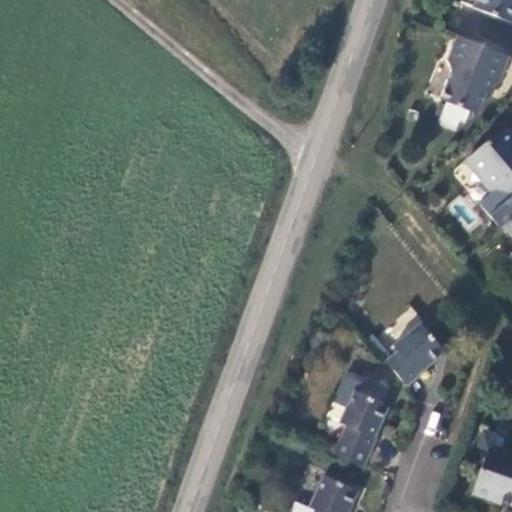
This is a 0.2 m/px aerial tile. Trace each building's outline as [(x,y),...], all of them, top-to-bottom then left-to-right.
[(511,0),(478,0),(476,8),(511,22),(511,0)] [(459,130),(462,121),(467,122),(470,111),(476,113),(481,108),(487,93),(492,95),(497,83),(500,84),(510,56),(462,36),(458,48),(456,47),(450,61),(450,70),(438,98),(443,100),(435,120),(459,130)] [(511,137),(504,129),(470,158),(485,176),(485,182),(494,192),(497,189),(509,201),(511,198),(511,137)] [(397,352),(385,362),(405,386),(418,376),(417,374),(432,362),(429,359),(441,349),(419,324),(392,346),(397,352)] [(343,377),(332,403),(345,409),(339,423),(345,426),(333,455),(362,468),(375,438),(373,438),(387,407),(381,404),(387,389),(365,379),(364,381),(350,374),(343,377)] [(345,409),(332,403),(325,417),(339,423),(345,409)] [(487,450),(471,493),(499,503),(500,501),(511,505),(511,448),(505,446),(501,455),(487,450)] [(323,477),(308,509),(314,511),(347,511),(351,506),(347,504),(353,490),(323,477)]
